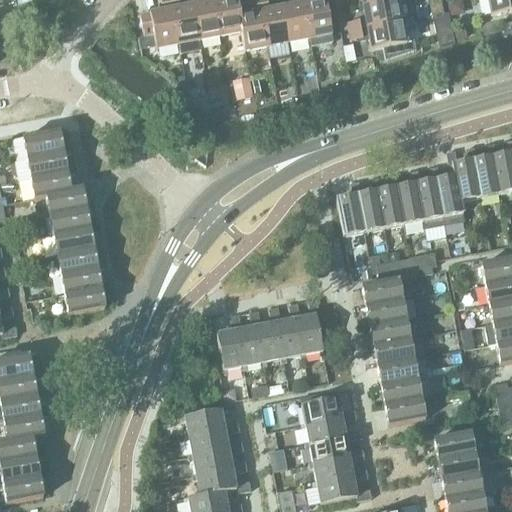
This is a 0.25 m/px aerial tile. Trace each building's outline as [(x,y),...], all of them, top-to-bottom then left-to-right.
[(155,51),(178,47),(168,0),(159,0),(162,13),(139,18),(143,38),(153,36),(155,51)] [(168,0),(178,47),(180,56),(201,52),(199,43),(192,7),(180,10),(178,0),(168,0)] [(203,0),(205,5),(192,7),(199,43),(220,39),(214,3),(212,0),(203,0)] [(220,39),(240,35),(241,35),(238,18),(240,18),(236,0),(230,0),(214,3),(220,39)] [(258,8),(256,0),(247,0),(250,10),(258,8)] [(281,10),(288,45),(309,41),(302,6),(300,0),(291,0),(293,8),(281,10)] [(360,0),(362,9),(398,3),(397,0),(360,0)] [(511,0),(486,0),(490,19),(511,14),(511,0)] [(302,6),(309,41),(310,49),(333,45),(324,2),(302,6)] [(362,9),(366,31),(402,24),(398,3),(362,9)] [(260,14),(266,49),(288,45),(281,10),(260,14)] [(241,35),(240,35),(244,54),(266,49),(260,14),(240,18),(238,18),(241,35)] [(347,25),(349,34),(361,32),(359,22),(347,25)] [(402,24),(366,31),(371,53),(382,51),(385,63),(415,53),(413,43),(405,44),(402,24)] [(361,32),(349,34),(351,43),(363,41),(361,32)] [(233,93),(235,103),(240,102),(252,100),(248,80),(232,84),(231,84),(233,93)] [(22,142),(26,161),(62,154),(59,135),(22,142)] [(506,157),(495,159),(491,160),(499,197),(511,194),(511,161),(511,156),(511,155),(511,143),(504,145),(506,157)] [(487,161),(476,163),(472,164),(479,201),(499,197),(491,160),(495,159),(493,147),(484,149),(487,161)] [(451,169),(453,180),(454,180),(459,205),(460,205),(479,201),(472,164),(476,163),(473,151),(465,153),(467,165),(456,167),(454,155),(445,157),(447,170),(451,169)] [(26,161),(29,181),(66,174),(62,154),(26,161)] [(430,184),(419,186),(415,187),(422,224),(424,232),(444,228),(435,183),(439,183),(436,170),(428,172),(430,184)] [(33,202),(45,200),(45,199),(70,195),(70,194),(66,174),(29,181),(33,202)] [(411,188),(400,190),(396,191),(403,228),(422,224),(415,187),(419,186),(417,174),(408,176),(411,188)] [(391,192),(380,194),(376,195),(383,232),(403,228),(396,191),(400,190),(397,178),(389,180),(391,192)] [(454,180),(453,180),(439,183),(435,183),(444,228),(464,224),(460,205),(459,205),(454,180)] [(371,196),(360,198),(356,199),(364,236),(383,232),(376,195),(380,194),(378,182),(369,183),(371,196)] [(356,199),(360,198),(358,186),(349,187),(351,200),(336,203),(343,240),(364,236),(356,199)] [(45,200),(49,220),(85,213),(81,191),(70,194),(70,195),(45,199),(45,200)] [(49,220),(53,239),(89,233),(85,213),(49,220)] [(53,239),(56,259),(93,252),(89,233),(53,239)] [(56,259),(60,279),(96,272),(93,252),(56,259)] [(429,257),(425,258),(428,271),(431,270),(436,270),(434,256),(429,257)] [(367,261),(369,269),(370,276),(377,275),(376,267),(384,266),(389,265),(387,257),(367,261)] [(423,258),(417,259),(419,273),(428,271),(425,258),(423,258)] [(417,259),(409,261),(411,274),(419,273),(417,259)] [(409,261),(401,263),(403,276),(411,274),(409,261)] [(511,261),(480,268),(484,288),(511,282),(511,261)] [(401,263),(392,264),(395,277),(403,276),(401,263)] [(392,264),(389,265),(384,266),(386,279),(395,277),(392,264)] [(376,267),(377,275),(378,280),(382,279),(386,279),(384,266),(376,267)] [(386,279),(382,279),(383,282),(383,285),(398,283),(432,276),(432,273),(431,270),(428,271),(419,273),(411,274),(403,276),(395,277),(386,279)] [(60,279),(64,298),(100,292),(96,272),(60,279)] [(511,282),(484,288),(488,308),(511,303),(511,282)] [(361,290),(364,310),(401,303),(398,283),(383,285),(361,290)] [(0,301),(9,300),(7,291),(0,292),(0,301)] [(100,292),(64,298),(67,318),(104,311),(100,292)] [(368,329),(405,323),(416,321),(412,301),(401,303),(364,310),(368,329)] [(310,319),(299,321),(295,322),(302,358),(322,354),(315,319),(319,318),(316,303),(307,305),(310,319)] [(511,303),(488,308),(492,328),(511,324),(511,303)] [(290,323),(280,325),(275,326),(282,362),(302,358),(295,322),(299,321),(297,307),(288,309),(290,323)] [(0,321),(13,319),(11,310),(0,312),(0,321)] [(271,326),(260,328),(255,329),(262,366),(282,362),(275,326),(280,325),(277,311),(268,313),(271,326)] [(251,330),(240,332),(235,333),(242,370),(262,366),(255,329),(260,328),(257,315),(248,316),(251,330)] [(235,333),(240,332),(238,318),(229,320),(231,334),(215,337),(222,373),(242,370),(235,333)] [(368,329),(372,349),(409,343),(405,323),(368,329)] [(511,324),(492,328),(495,348),(511,344),(511,324)] [(0,337),(1,338),(2,342),(16,339),(15,330),(1,333),(0,327),(0,337)] [(372,349),(376,369),(412,362),(409,343),(372,349)] [(511,344),(495,348),(499,368),(511,365),(511,344)] [(0,363),(0,383),(31,378),(28,358),(0,363)] [(376,369),(379,389),(416,382),(412,362),(376,369)] [(0,383),(0,403),(35,397),(31,378),(0,383)] [(379,389),(383,409),(420,402),(416,382),(379,389)] [(493,388),(495,397),(507,395),(507,390),(506,386),(493,388)] [(495,397),(496,405),(509,403),(507,395),(495,397)] [(0,403),(0,410),(2,424),(39,417),(35,397),(0,403)] [(301,408),(305,428),(341,421),(342,426),(356,423),(354,414),(340,417),(337,401),(301,408)] [(420,402),(383,409),(387,429),(423,422),(420,402)] [(496,405),(498,413),(510,411),(509,403),(496,405)] [(498,413),(499,421),(511,419),(510,411),(498,413)] [(184,420),(187,440),(224,433),(225,438),(239,435),(237,426),(223,429),(220,413),(184,420)] [(2,424),(6,443),(6,444),(31,440),(31,441),(43,439),(39,417),(2,424)] [(511,419),(499,421),(501,430),(511,427),(511,419)] [(305,428),(308,448),(345,441),(346,445),(360,443),(358,434),(344,436),(342,426),(341,421),(305,428)] [(187,440),(191,459),(228,452),(229,457),(242,455),(241,446),(227,448),(225,438),(224,433),(187,440)] [(433,443),(437,463),(473,456),(470,436),(433,443)] [(0,444),(0,466),(35,460),(31,441),(31,440),(6,444),(6,443),(0,444)] [(308,448),(312,467),(349,460),(350,465),(363,462),(362,453),(348,456),(346,445),(345,441),(308,448)] [(191,459),(195,479),(231,472),(232,477),(246,474),(244,465),(231,468),(229,457),(228,452),(191,459)] [(269,456),(272,475),(282,473),(278,454),(269,456)] [(437,463),(440,483),(477,476),(473,456),(437,463)] [(0,466),(0,476),(2,487),(39,480),(35,460),(0,466)] [(312,467),(316,487),(352,480),(353,485),(367,482),(365,473),(352,476),(350,465),(349,460),(312,467)] [(195,479),(199,499),(223,494),(224,495),(234,493),(235,497),(250,494),(248,485),(234,488),(232,477),(231,472),(195,479)] [(444,503),(481,496),(493,494),(490,474),(477,476),(440,483),(444,503)] [(39,480),(2,487),(6,507),(42,500),(39,480)] [(352,480),(316,487),(320,507),(355,500),(356,505),(371,502),(369,493),(355,495),(353,485),(352,480)] [(187,501),(189,511),(241,511),(240,507),(226,510),(224,495),(223,494),(199,499),(187,501)] [(444,503),(445,511),(483,511),(481,496),(444,503)]
